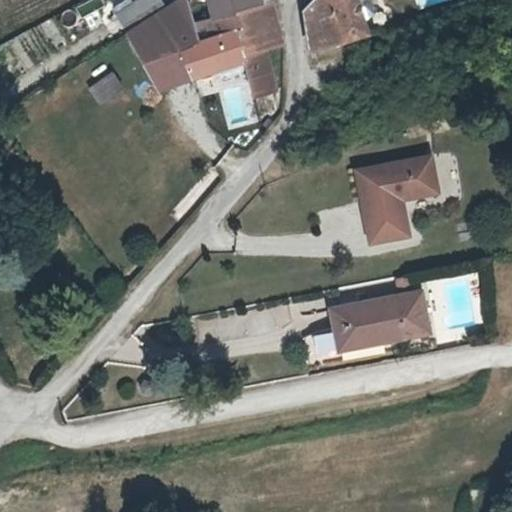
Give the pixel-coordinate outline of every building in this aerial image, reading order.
[(117,0),(113,3),(124,22),(157,0),(117,0)] [(146,37),(169,25),(183,69),(210,60),(235,53),(234,48),(228,26),(215,29),(194,36),(189,18),(183,0),(157,0),(124,22),(123,22),(151,79),(161,76),(146,37)] [(208,0),(211,10),(227,6),(244,0),(208,0)] [(265,0),(244,0),(227,6),(233,24),(270,13),(265,0)] [(310,0),(300,12),(308,52),(376,31),(368,0),(310,0)] [(194,36),(215,29),(228,26),(233,24),(227,6),(211,10),(189,18),(194,36)] [(276,35),(270,13),(233,24),(228,26),(234,48),(257,41),(276,35)] [(161,76),(183,69),(169,25),(146,37),(161,76)] [(235,53),(237,61),(245,88),(269,81),(257,41),(234,48),(235,53)] [(213,69),(237,61),(235,53),(210,60),(213,69)] [(107,60),(82,77),(94,92),(118,76),(107,60)] [(312,134),(298,140),(305,159),(320,153),(312,134)] [(423,156),(351,171),(364,241),(401,233),(395,201),(431,193),(423,156)] [(415,291),(325,307),(333,346),(421,331),(415,291)]
